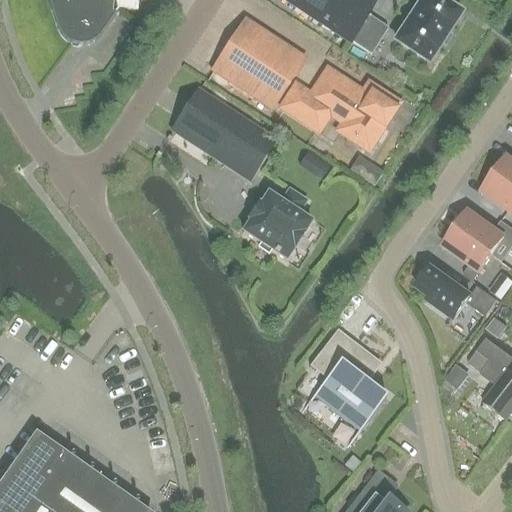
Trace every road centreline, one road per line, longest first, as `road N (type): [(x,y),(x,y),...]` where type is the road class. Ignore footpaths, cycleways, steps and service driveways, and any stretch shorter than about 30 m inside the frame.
road 1 (residential): [(451,511),(417,350),(379,285),(511,96)]
road 2 (unclassified): [(212,511),(190,402),(167,340),(117,248),(79,199)]
road 3 (unclassified): [(79,199),(209,0)]
road 4 (unclassified): [(79,199),(0,84)]
